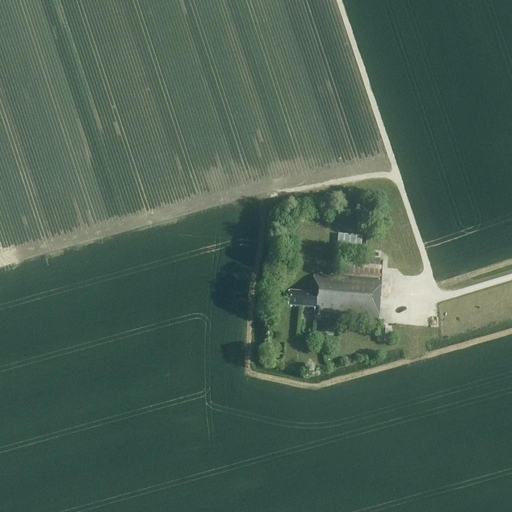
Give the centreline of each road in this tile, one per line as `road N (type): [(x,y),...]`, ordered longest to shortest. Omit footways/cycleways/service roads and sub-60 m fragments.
road 1 (track): [(438,298),(339,0)]
road 2 (track): [(274,194),(376,175),(399,182)]
